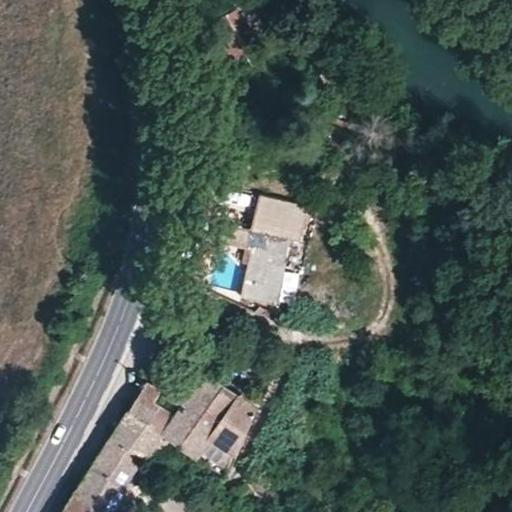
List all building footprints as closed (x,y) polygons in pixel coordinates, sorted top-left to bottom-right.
[(225,0),(210,9),(234,54),(255,41),(231,0),(225,0)] [(327,145),(333,128),(317,123),(311,140),(327,145)] [(305,202),(257,191),(249,225),(249,228),(255,229),(240,294),(273,301),(288,234),(297,236),(305,202)] [(221,238),(252,245),(255,229),(249,228),(249,225),(225,220),(221,238)] [(282,264),(290,266),(292,259),(284,257),(282,264)] [(252,328),(235,321),(231,329),(248,337),(252,328)] [(266,346),(252,339),(245,354),(260,360),(266,346)] [(200,459),(223,473),(238,442),(253,406),(205,372),(186,399),(174,415),(163,433),(200,459)] [(144,456),(147,458),(152,451),(157,442),(163,433),(174,415),(154,402),(160,391),(147,382),(111,437),(142,456),(144,456)] [(63,511),(113,511),(127,488),(123,485),(142,456),(111,437),(93,463),(63,511)] [(157,442),(152,451),(168,460),(172,450),(157,442)] [(283,474),(276,472),(268,488),(275,491),(283,474)] [(403,491),(394,487),(389,499),(397,504),(403,491)]
